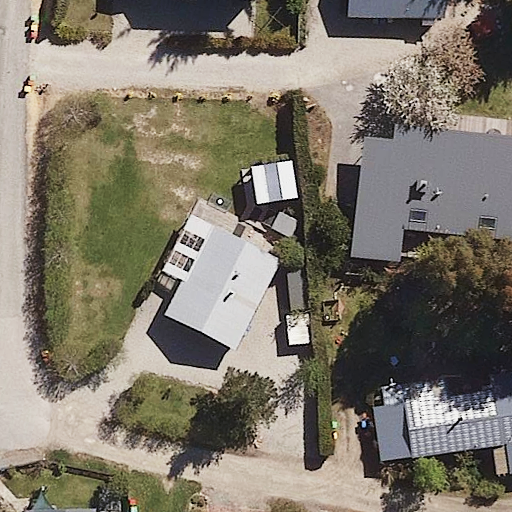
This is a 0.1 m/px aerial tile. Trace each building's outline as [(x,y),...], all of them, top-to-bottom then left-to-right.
[(112,0),(113,12),(156,12),(156,26),(273,26),(272,0),(112,0)] [(351,69),(400,70),(400,43),(451,43),(452,0),(347,0),(347,42),(352,42),(351,69)] [(511,137),(484,133),(480,159),(367,141),(346,275),(401,283),(407,249),(511,266),(511,137)] [(200,198),(157,278),(178,290),(159,325),(234,365),(296,248),(200,198)] [(448,407),(448,395),(371,397),(374,476),(494,472),(494,497),(511,495),(511,392),(474,394),(475,406),(448,407)]
